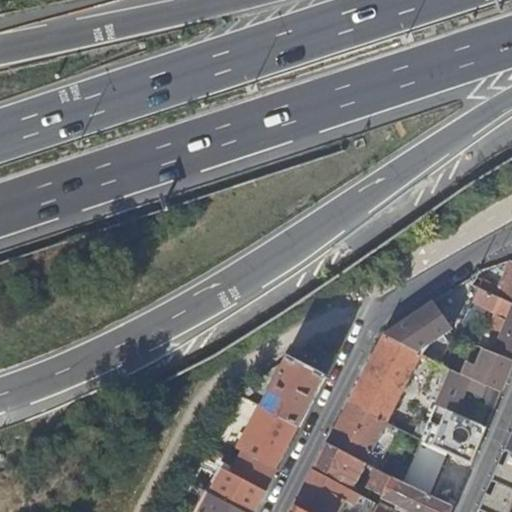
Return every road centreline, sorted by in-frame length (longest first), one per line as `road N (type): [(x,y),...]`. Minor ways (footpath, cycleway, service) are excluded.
road 1 (motorway): [(0,209),(511,43)]
road 2 (motorway): [(404,0),(0,134)]
road 3 (residential): [(511,233),(385,305),(280,511)]
road 4 (residential): [(511,401),(463,511)]
